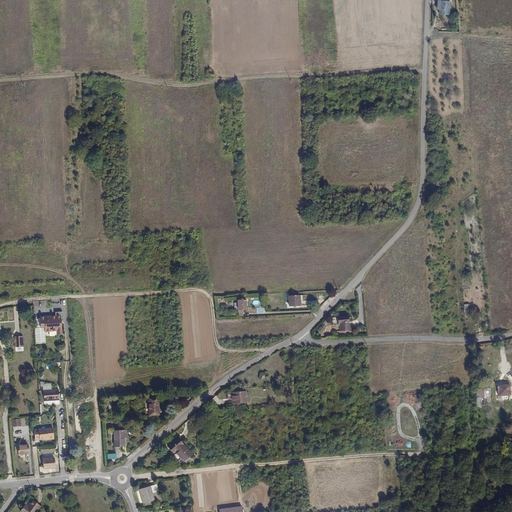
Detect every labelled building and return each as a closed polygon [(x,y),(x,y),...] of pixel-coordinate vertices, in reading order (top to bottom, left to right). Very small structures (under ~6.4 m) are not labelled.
[(448,2),(439,2),(439,15),(447,16),(448,2)] [(299,296),(289,297),(289,307),(299,307),(299,296)] [(245,300),(237,300),(238,311),(246,311),(245,300)] [(348,306),(338,307),(338,314),(340,314),(341,320),(350,318),(348,306)] [(53,316),(41,317),(41,328),(46,327),(46,331),(57,331),(63,330),(62,320),(64,320),(63,312),(52,312),(53,316)] [(16,347),(22,347),(22,341),(24,341),(24,336),(15,337),(16,347)] [(256,384),(242,385),(242,393),(243,396),(257,395),(256,384)] [(508,386),(496,387),(496,398),(509,397),(508,386)] [(477,408),(483,407),(483,397),(490,397),(490,388),(476,388),(477,408)] [(60,399),(59,390),(44,390),(45,400),(45,403),(46,404),(51,404),(52,403),(52,400),(56,400),(60,399)] [(153,396),(144,397),(145,415),(155,414),(153,396)] [(507,419),(499,419),(499,428),(507,427),(507,419)] [(35,429),(36,439),(40,438),(40,439),(55,438),(54,428),(35,429)] [(123,431),(110,431),(111,447),(124,447),(123,431)] [(182,442),(170,450),(174,455),(176,454),(179,458),(182,463),(194,455),(186,446),(182,442)] [(19,445),(19,447),(19,452),(20,456),(23,456),(23,454),(29,454),(29,445),(19,445)] [(55,457),(43,458),(44,468),(48,468),(48,467),(56,467),(55,457)] [(153,483),(134,486),(136,500),(148,498),(147,491),(154,490),(153,483)] [(34,511),(43,500),(35,494),(30,501),(27,499),(22,506),(30,511),(34,511)]
